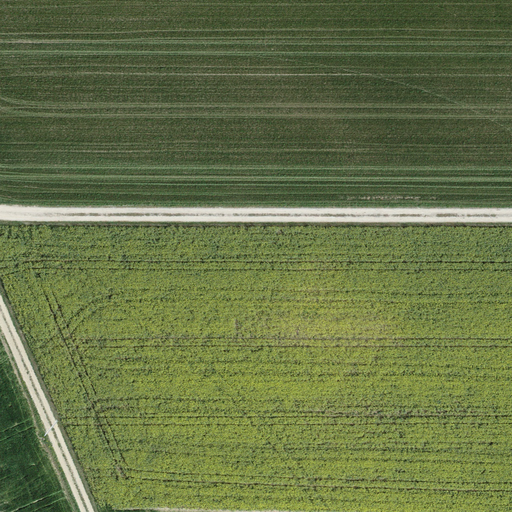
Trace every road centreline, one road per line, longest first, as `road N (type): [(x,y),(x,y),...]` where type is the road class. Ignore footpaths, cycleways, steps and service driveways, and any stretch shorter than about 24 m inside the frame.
road 1 (track): [(511,216),(0,213)]
road 2 (track): [(0,314),(83,511)]
